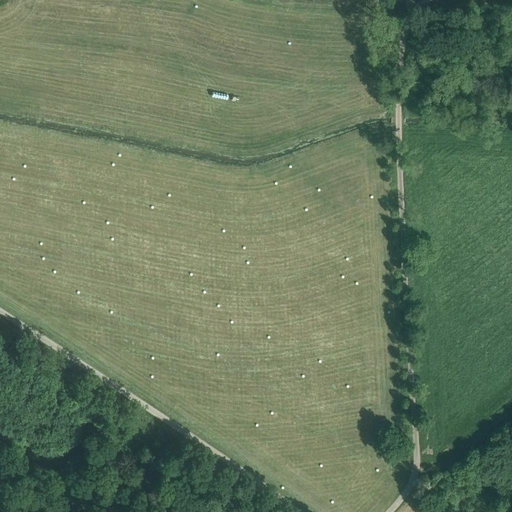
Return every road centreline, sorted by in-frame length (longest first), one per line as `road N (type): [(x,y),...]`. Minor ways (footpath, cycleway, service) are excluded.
road 1 (unclassified): [(390,511),(417,472),(399,59),(410,19),(440,3),(511,1)]
road 2 (unclassified): [(308,511),(0,314)]
